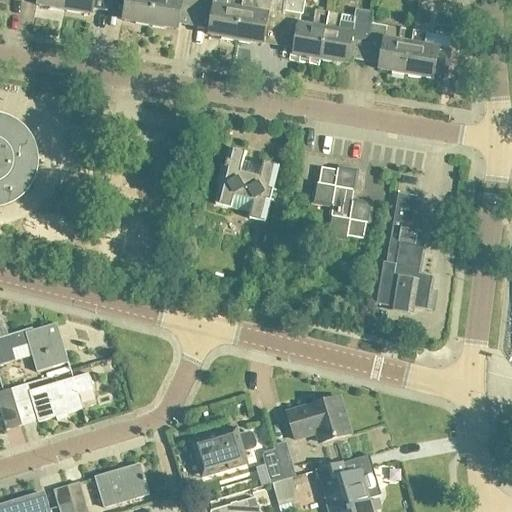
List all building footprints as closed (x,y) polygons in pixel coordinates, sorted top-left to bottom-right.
[(21,0),(21,2),(37,5),(37,6),(64,11),(65,0),(21,0)] [(65,0),(64,11),(91,16),(92,10),(108,13),(109,0),(65,0)] [(109,0),(108,13),(123,15),(122,21),(149,25),(153,0),(109,0)] [(153,0),(149,25),(177,30),(178,25),(194,28),(198,0),(153,0)] [(198,0),(194,28),(209,31),(208,36),(235,41),(242,0),(198,0)] [(259,0),(242,0),(235,41),(263,45),(263,44),(279,47),(281,33),(286,2),(272,0),(269,0),(270,2),(259,0)] [(281,33),(279,47),(295,50),(294,55),(321,59),(328,18),(329,14),(315,12),(312,27),(299,25),(300,15),(303,16),(306,0),(286,0),(286,2),(281,33)] [(328,18),(321,59),(349,64),(349,59),(365,62),(371,26),(373,13),(358,11),(356,19),(329,14),(328,18)] [(371,26),(365,62),(380,65),(379,70),(406,75),(414,33),(400,30),(398,43),(385,41),(387,28),(373,26),(375,14),(373,13),(371,26)] [(427,35),(414,33),(406,75),(433,80),(434,75),(448,77),(453,50),(439,48),(438,50),(425,47),(427,35)] [(14,120),(3,116),(0,115),(0,205),(3,206),(14,201),(23,194),(31,185),(29,183),(33,176),(35,167),(35,158),(37,158),(35,147),(30,136),(23,127),(14,120)] [(220,185),(217,200),(215,206),(221,207),(250,214),(248,219),(264,223),(269,202),(274,203),(277,192),(272,190),(278,167),(263,164),(262,168),(243,163),(245,153),(229,150),(225,168),(222,167),(217,184),(220,185)] [(325,170),(321,173),(319,185),(314,185),(311,205),(330,209),(325,238),(346,242),(346,238),(359,240),(362,237),(364,225),(368,226),(372,204),(353,200),(358,171),(337,168),(337,172),(325,170)] [(382,248),(385,248),(382,263),(379,262),(372,304),(388,307),(388,309),(412,313),(413,308),(430,311),(433,290),(431,290),(433,277),(419,275),(422,254),(429,255),(432,237),(410,233),(415,198),(391,194),(382,248)] [(33,331),(32,329),(0,338),(0,366),(16,362),(13,351),(29,346),(37,374),(69,364),(57,324),(33,331)] [(11,388),(22,425),(38,420),(38,422),(82,409),(78,395),(94,391),(89,374),(73,379),(29,392),(27,384),(11,388)] [(22,425),(11,388),(0,391),(0,412),(5,430),(22,425)] [(338,398),(331,400),(286,414),(294,440),(318,433),(322,444),(342,438),(349,435),(338,398)] [(248,433),(239,436),(237,428),(191,442),(200,473),(246,459),(244,452),(253,449),(256,447),(256,444),(254,436),(252,434),(248,433)] [(293,478),(294,478),(284,443),(273,446),(274,451),(282,481),(293,478)] [(272,484),(282,481),(274,451),(262,455),(271,484),(272,484)] [(148,495),(139,464),(95,477),(104,508),(148,495)] [(370,468),(358,471),(343,476),(340,464),(316,471),(327,511),(370,511),(366,499),(378,495),(370,468)] [(289,504),(299,501),(293,478),(282,481),(289,504)] [(272,484),(279,507),(289,504),(282,481),(272,484)] [(74,511),(89,511),(81,483),(67,487),(71,502),(74,511)] [(47,511),(41,492),(0,504),(0,511),(47,511)] [(258,511),(254,499),(210,511),(258,511)] [(58,506),(59,511),(74,511),(71,502),(58,506)]
